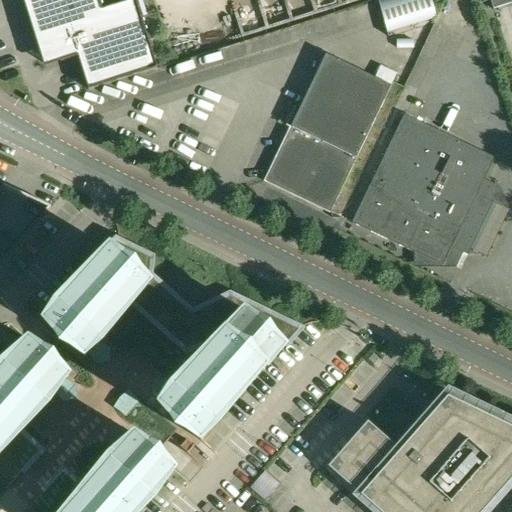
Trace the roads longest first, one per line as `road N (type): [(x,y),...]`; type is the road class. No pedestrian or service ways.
road 1 (tertiary): [(511,375),(119,186)]
road 2 (tertiary): [(119,186),(0,113)]
road 3 (tertiary): [(0,131),(119,186)]
